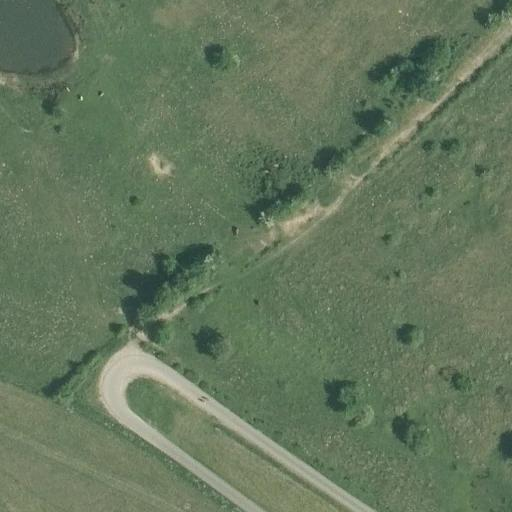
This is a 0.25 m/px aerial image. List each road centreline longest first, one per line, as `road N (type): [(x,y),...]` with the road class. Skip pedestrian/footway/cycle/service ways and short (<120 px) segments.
road 1 (unclassified): [(257,511),(120,413),(109,388),(119,366),(131,361),(155,367),(362,511)]
road 2 (track): [(179,511),(0,430)]
